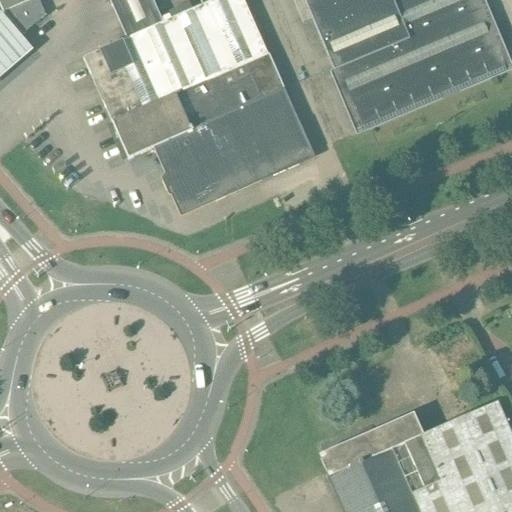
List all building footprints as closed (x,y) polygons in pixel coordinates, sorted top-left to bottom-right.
[(0,0),(0,5),(4,14),(5,13),(8,17),(24,35),(46,17),(38,0),(0,0)] [(312,156),(242,0),(217,0),(84,60),(129,161),(173,141),(181,159),(162,167),(183,213),(312,156)] [(293,0),(304,25),(313,21),(360,131),(507,69),(478,0),(293,0)] [(24,35),(8,17),(0,24),(0,96),(43,58),(24,35)] [(511,511),(511,442),(497,407),(423,439),(413,417),(320,457),(343,511),(511,511)]
